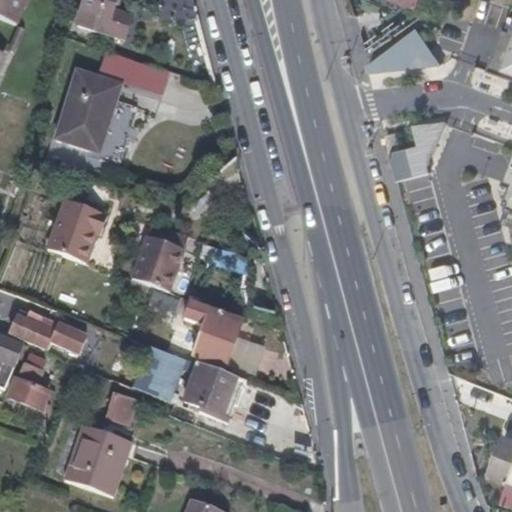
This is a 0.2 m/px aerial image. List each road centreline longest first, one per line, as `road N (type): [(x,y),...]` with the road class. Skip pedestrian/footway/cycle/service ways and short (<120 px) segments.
road 1 (residential): [(217,0),(347,490)]
road 2 (residential): [(466,511),(432,422),(347,113)]
road 3 (primary): [(332,222),(409,511)]
road 4 (primary): [(332,222),(347,490)]
road 5 (primary): [(255,0),(327,205)]
road 6 (primary): [(327,205),(286,0)]
road 7 (residential): [(511,113),(461,95),(347,113)]
